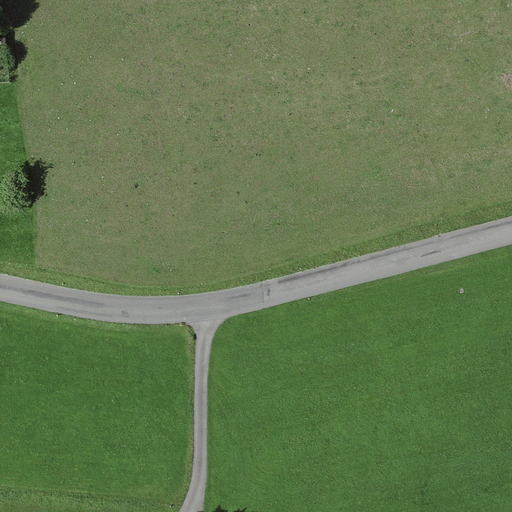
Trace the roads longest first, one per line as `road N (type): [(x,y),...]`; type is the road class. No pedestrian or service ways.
road 1 (tertiary): [(511,232),(187,309),(99,306),(0,286)]
road 2 (track): [(206,306),(199,485),(191,511)]
